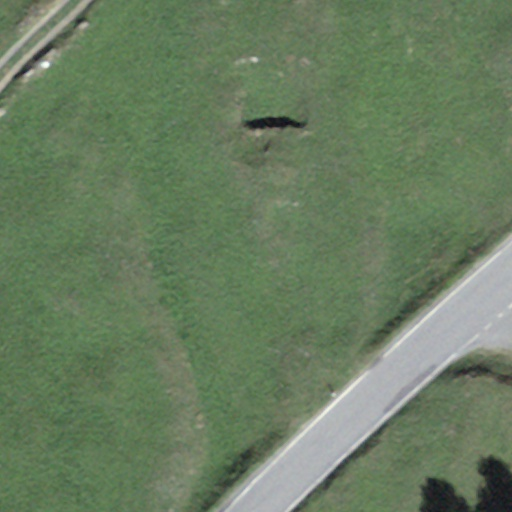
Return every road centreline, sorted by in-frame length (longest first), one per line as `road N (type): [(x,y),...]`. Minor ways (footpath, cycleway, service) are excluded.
road 1 (tertiary): [(511,290),(283,511)]
road 2 (track): [(0,96),(88,0)]
